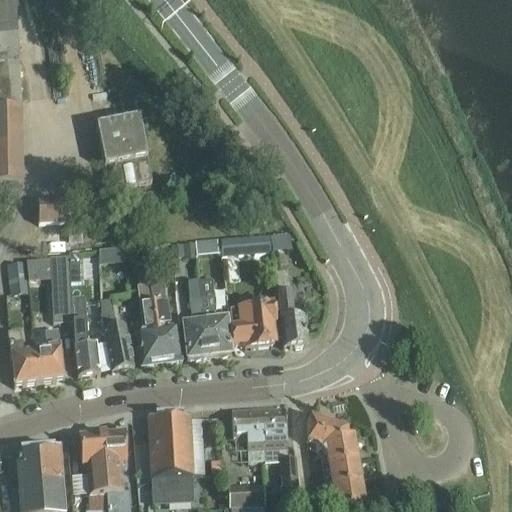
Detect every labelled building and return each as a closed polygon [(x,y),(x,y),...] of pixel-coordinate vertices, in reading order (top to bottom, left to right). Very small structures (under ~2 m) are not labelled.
[(0,0),(0,181),(25,181),(17,0),(0,0)] [(119,125),(95,130),(108,194),(132,189),(151,185),(138,121),(119,125)] [(37,207),(38,226),(38,227),(69,225),(70,225),(69,205),(68,205),(37,206),(37,207)] [(269,240),(219,245),(221,262),(271,257),(271,256),(269,240)] [(183,248),(184,255),(194,255),(194,247),(183,248)] [(107,255),(99,256),(99,263),(100,270),(107,269),(107,263),(107,255)] [(52,328),(73,327),(70,288),(69,268),(69,262),(49,264),(52,328)] [(23,265),(8,268),(12,300),(28,298),(23,265)] [(78,268),(69,268),(70,288),(79,288),(78,268)] [(306,349),(305,340),(303,320),(293,321),(287,276),(275,278),(284,352),(306,349)] [(149,286),(148,286),(149,287),(152,306),(161,368),(181,365),(181,364),(176,331),(169,332),(168,332),(168,331),(161,284),(149,286)] [(136,289),(139,308),(143,336),(136,337),(141,371),(161,368),(152,306),(149,287),(136,289)] [(211,287),(201,288),(210,361),(230,359),(226,325),(216,326),(211,287)] [(210,361),(201,288),(189,289),(191,304),(190,304),(193,329),(182,330),(187,364),(210,361)] [(71,302),(72,327),(73,327),(74,351),(75,362),(77,381),(77,382),(99,379),(97,359),(96,350),(87,351),(87,350),(84,326),(83,301),(82,301),(71,302)] [(109,301),(100,303),(101,323),(106,348),(105,348),(107,357),(111,376),(133,372),(129,352),(127,343),(124,329),(115,331),(113,321),(109,301)] [(233,349),(239,348),(243,348),(244,353),(270,350),(273,346),(271,327),(275,326),(273,309),(229,314),(233,349)] [(34,354),(39,388),(64,384),(57,335),(45,337),(47,352),(34,354)] [(39,388),(34,354),(22,355),(20,336),(7,337),(8,346),(13,391),(39,388)] [(284,413),(255,415),(260,466),(264,466),(280,465),(282,502),(297,501),(295,464),(281,465),(281,454),(287,454),(286,433),(284,413)] [(260,466),(255,415),(231,416),(233,444),(246,443),(248,467),(260,466)] [(194,504),(192,480),(189,419),(148,421),(153,507),(194,504)] [(315,449),(347,441),(346,433),(310,422),(306,433),(306,447),(315,449)] [(122,436),(100,437),(104,498),(105,511),(127,511),(126,496),(121,496),(118,466),(124,466),(122,436)] [(104,498),(100,437),(79,439),(81,469),(85,469),(87,499),(104,498)] [(347,441),(315,449),(324,460),(326,469),(357,463),(353,440),(347,441)] [(62,511),(57,451),(37,453),(42,511),(62,511)] [(42,511),(37,453),(15,455),(16,461),(7,462),(9,481),(16,481),(19,511),(42,511)] [(357,463),(326,469),(330,492),(361,487),(357,463)] [(221,465),(211,466),(212,478),(222,477),(221,465)] [(356,511),(365,511),(361,487),(330,492),(333,511),(356,511)] [(228,511),(236,511),(264,510),(263,490),(227,493),(228,511)]
